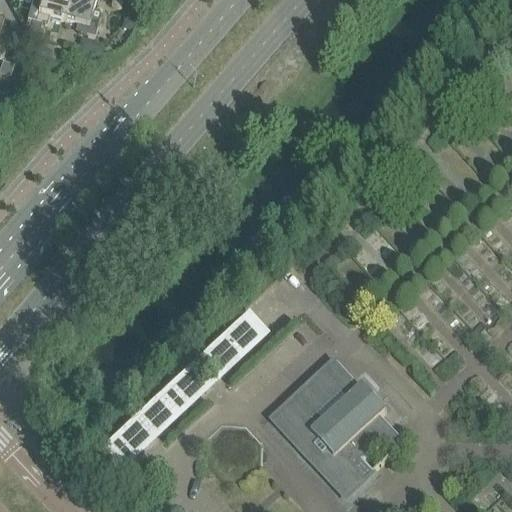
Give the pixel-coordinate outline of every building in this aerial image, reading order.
[(70,0),(43,0),(41,9),(32,7),(28,23),(31,24),(40,27),(48,29),(50,21),(64,25),(70,0)] [(97,0),(70,0),(64,25),(77,29),(75,36),(95,42),(100,26),(91,23),(97,0)] [(129,9),(126,16),(137,19),(139,12),(129,9)] [(31,24),(28,35),(37,38),(40,27),(31,24)] [(90,46),(84,44),(80,46),(78,52),(87,55),(90,46)] [(0,76),(11,79),(14,70),(2,67),(0,72),(0,76)] [(123,474),(268,338),(248,317),(102,452),(123,474)] [(362,394),(354,386),(337,367),(280,420),(282,424),(288,432),(293,440),(296,444),(302,451),(308,458),(307,458),(316,467),(322,474),(329,480),(333,483),(340,489),(347,495),(351,497),(374,477),(362,465),(383,446),(394,458),(405,448),(380,421),(387,415),(365,391),(362,394)]
